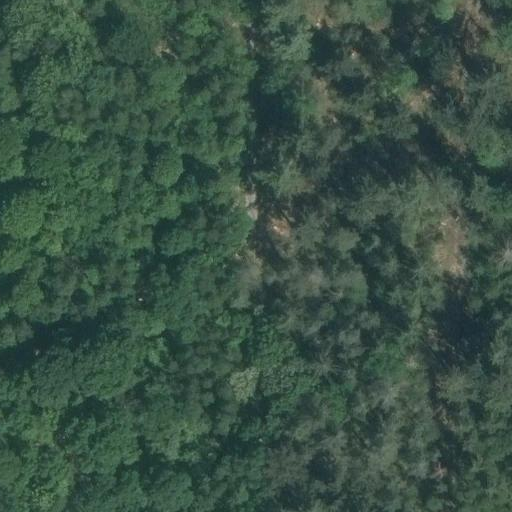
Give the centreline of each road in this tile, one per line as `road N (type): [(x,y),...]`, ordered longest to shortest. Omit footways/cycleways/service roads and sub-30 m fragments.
road 1 (track): [(259,511),(258,254)]
road 2 (track): [(258,194),(259,0)]
